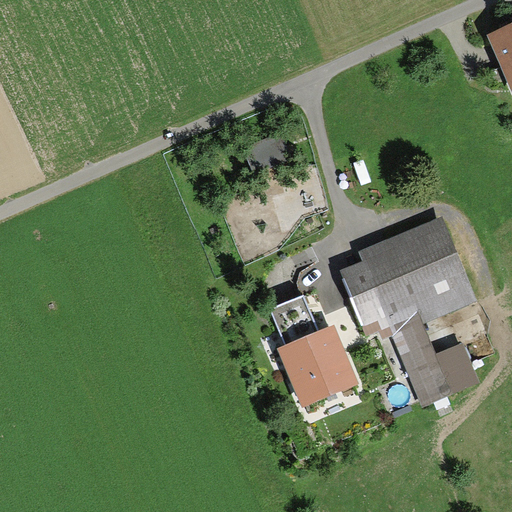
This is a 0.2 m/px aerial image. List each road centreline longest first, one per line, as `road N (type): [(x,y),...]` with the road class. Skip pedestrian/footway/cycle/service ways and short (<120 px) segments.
road 1 (track): [(484,0),(0,212)]
road 2 (unknown): [(305,78),(362,190),(360,215),(335,250),(285,286)]
